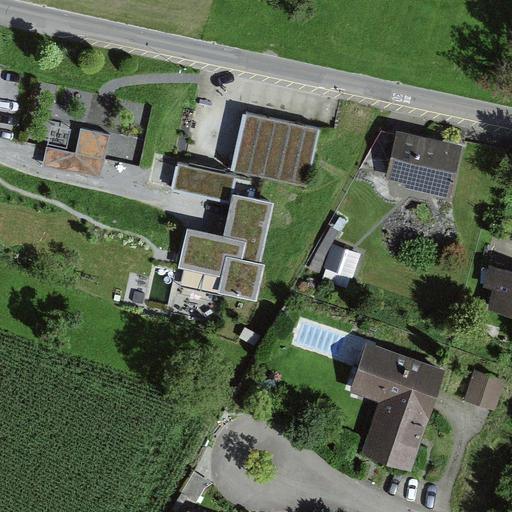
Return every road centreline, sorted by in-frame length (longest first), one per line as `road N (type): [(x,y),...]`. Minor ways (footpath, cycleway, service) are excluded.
road 1 (unclassified): [(511,120),(0,5)]
road 2 (residential): [(258,461),(392,511)]
